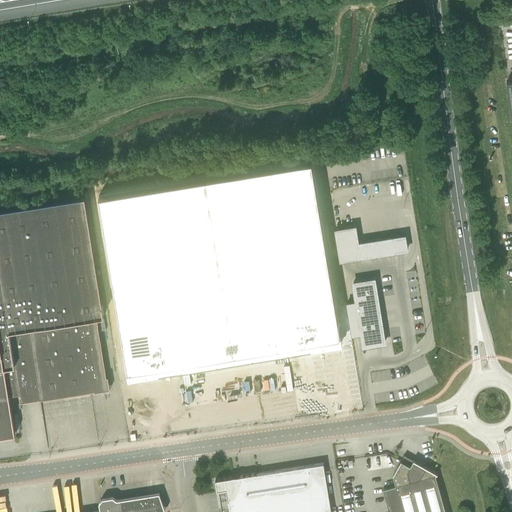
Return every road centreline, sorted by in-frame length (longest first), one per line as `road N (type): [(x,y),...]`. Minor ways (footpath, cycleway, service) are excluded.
road 1 (track): [(0,136),(287,77),(324,56),(337,8),(409,0)]
road 2 (secondary): [(486,375),(432,0)]
road 3 (tertiary): [(180,450),(461,411)]
road 4 (tertiary): [(33,471),(180,450)]
